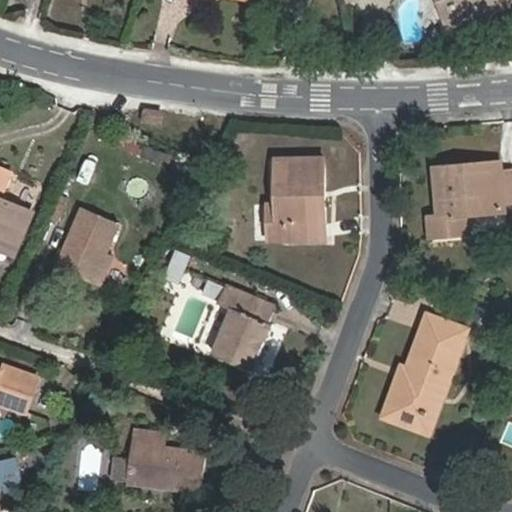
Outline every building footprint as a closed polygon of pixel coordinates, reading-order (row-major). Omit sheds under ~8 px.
[(440,0),(449,28),(460,25),(452,0),(440,0)] [(511,0),(452,0),(460,25),(511,8),(511,0)] [(164,111),(146,107),(144,122),(162,125),(164,111)] [(288,222),(288,240),(327,239),(326,159),(277,159),(278,206),(278,222),(288,222)] [(501,162),(457,166),(458,175),(502,172),(501,162)] [(458,175),(457,166),(436,167),(440,216),(429,217),(431,239),(459,236),(457,215),(469,214),(505,211),(504,198),(502,172),(458,175)] [(0,236),(19,245),(33,211),(1,196),(11,172),(0,167),(0,236)] [(511,171),(502,172),(504,198),(511,197),(511,171)] [(264,204),(256,203),(254,239),(263,240),(264,204)] [(271,240),(288,240),(288,222),(278,222),(278,206),(270,206),(271,240)] [(96,281),(108,254),(121,224),(84,207),(58,266),(96,281)] [(471,235),(469,214),(457,215),(459,236),(471,235)] [(0,248),(14,254),(19,245),(0,236),(0,248)] [(172,249),(165,278),(182,283),(189,253),(172,249)] [(115,257),(108,254),(96,281),(103,284),(115,257)] [(252,368),(277,306),(229,286),(222,302),(235,308),(216,353),(252,368)] [(208,352),(228,309),(217,304),(197,347),(208,352)] [(431,394),(444,400),(471,330),(429,314),(404,381),(399,379),(384,417),(417,429),(431,394)] [(0,402),(27,412),(41,377),(0,363),(0,402)] [(432,435),(444,400),(431,394),(417,429),(432,435)] [(131,480),(131,482),(202,492),(207,453),(166,448),(168,435),(137,432),(134,457),(131,480)] [(0,459),(0,479),(20,472),(14,455),(0,459)] [(131,480),(134,457),(119,455),(116,478),(131,480)]
